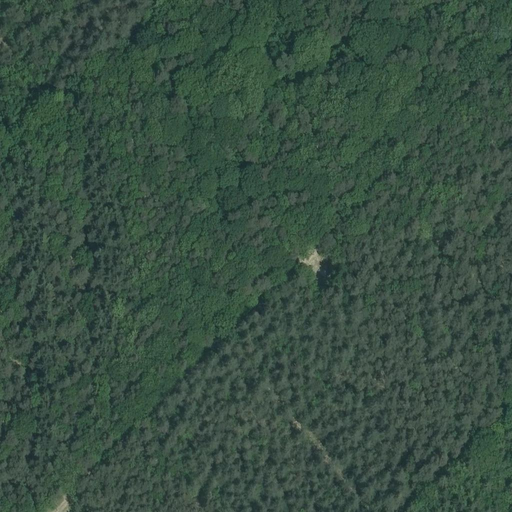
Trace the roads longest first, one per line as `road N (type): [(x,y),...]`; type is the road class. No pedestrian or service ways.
road 1 (track): [(59,511),(511,58)]
road 2 (track): [(190,0),(0,176)]
road 3 (track): [(365,511),(227,343)]
road 4 (track): [(511,417),(407,511)]
